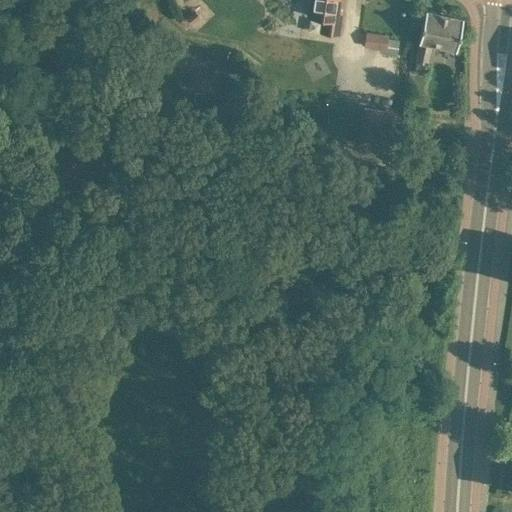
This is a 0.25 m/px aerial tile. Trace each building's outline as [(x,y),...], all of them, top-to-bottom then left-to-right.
[(338,34),(341,18),(342,9),(337,8),(338,0),(309,0),(314,1),(312,15),(320,16),(318,31),(338,34)] [(417,59),(415,71),(424,73),(426,61),(428,62),(432,43),(456,48),(463,17),(425,9),(421,28),(416,59),(417,59)] [(365,31),(362,46),(386,51),(389,35),(365,31)] [(392,147),(397,111),(362,106),(357,142),(392,147)] [(404,128),(425,130),(427,114),(407,111),(404,128)]
